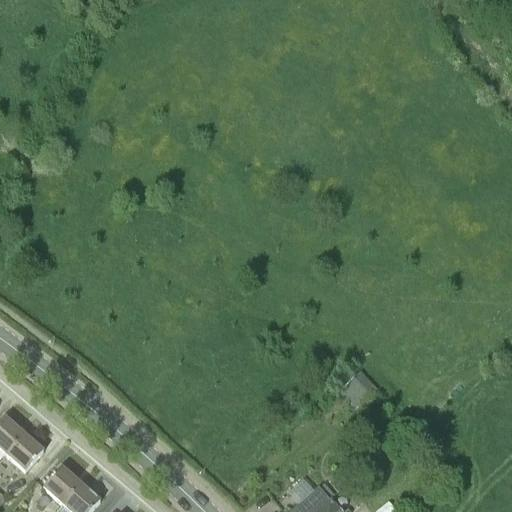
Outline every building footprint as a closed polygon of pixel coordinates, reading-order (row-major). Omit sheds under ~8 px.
[(362,406),(374,394),(363,383),(357,389),(349,381),(343,387),(362,406)] [(0,452),(6,458),(23,438),(4,421),(0,425),(0,452)] [(6,458),(26,475),(43,455),(23,438),(6,458)] [(42,492),(62,510),(80,488),(61,471),(42,492)] [(64,511),(93,511),(99,505),(80,488),(62,510),(64,511)] [(323,511),(330,507),(317,491),(293,511),(323,511)]
